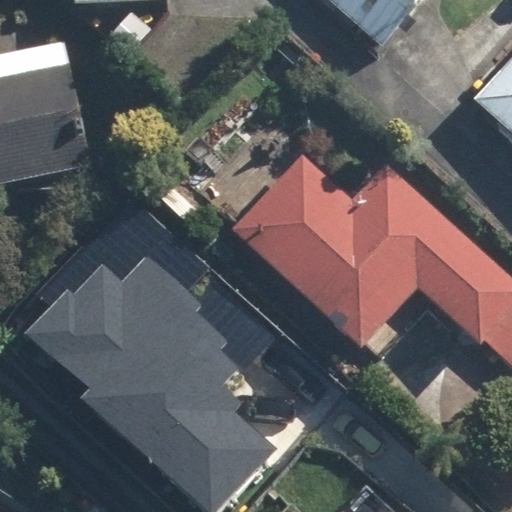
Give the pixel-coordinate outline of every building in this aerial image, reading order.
[(69,0),(71,18),(171,11),(170,0),(69,0)] [(315,0),(379,58),(432,0),(315,0)] [(0,199),(89,182),(62,54),(0,66),(0,199)] [(511,66),(468,113),(511,153),(511,66)] [(300,169),(228,245),(355,365),(412,306),(504,393),(511,384),(511,297),(383,176),(347,214),(300,169)] [(209,511),(214,511),(272,448),(233,413),(244,402),(222,383),(235,369),(212,349),(220,340),(191,313),(199,304),(144,255),(122,279),(101,260),(74,290),(67,284),(23,332),(87,389),(81,396),(209,511)] [(372,511),(363,503),(354,511),(372,511)]
